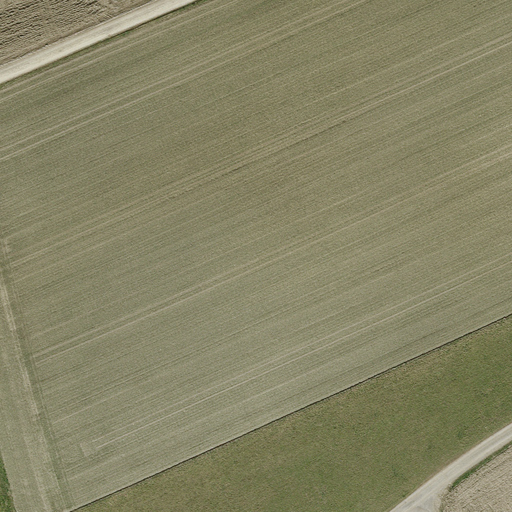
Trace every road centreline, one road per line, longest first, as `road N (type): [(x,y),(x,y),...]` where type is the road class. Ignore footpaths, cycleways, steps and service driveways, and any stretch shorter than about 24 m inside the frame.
road 1 (track): [(0,79),(186,0)]
road 2 (track): [(402,511),(511,432)]
